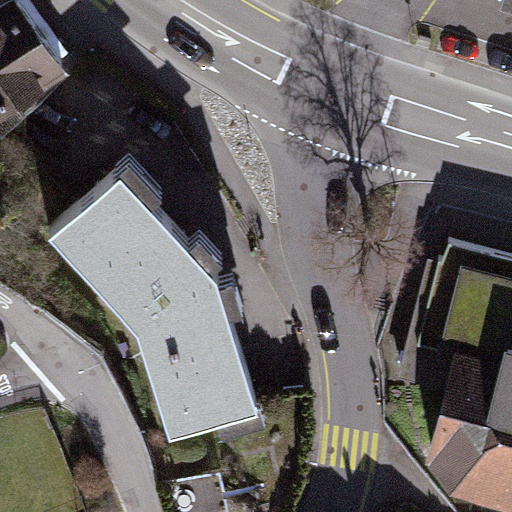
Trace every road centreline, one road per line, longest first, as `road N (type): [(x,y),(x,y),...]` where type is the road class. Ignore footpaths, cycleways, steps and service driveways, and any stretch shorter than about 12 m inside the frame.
road 1 (residential): [(333,511),(349,448),(346,363),(315,181),(341,91)]
road 2 (primary): [(172,0),(341,91)]
road 3 (residential): [(145,511),(108,419),(63,354)]
road 4 (primary): [(341,91),(511,142)]
